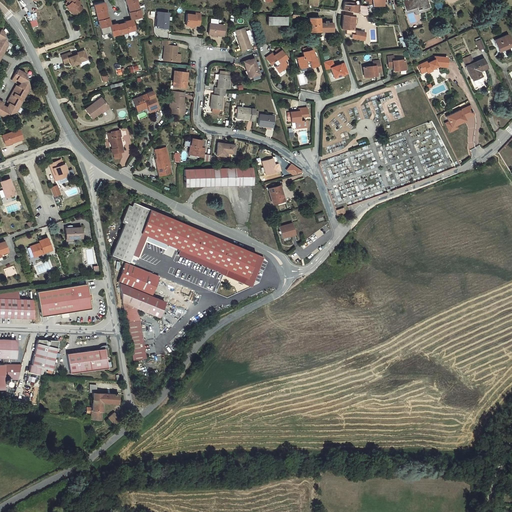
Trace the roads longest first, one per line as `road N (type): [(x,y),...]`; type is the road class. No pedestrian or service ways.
road 1 (tertiary): [(98,169),(268,251),(285,273)]
road 2 (tertiary): [(285,273),(274,296),(203,339),(167,394),(140,416)]
road 3 (tertiary): [(340,235),(375,201),(465,168),(511,131)]
road 4 (residential): [(341,0),(335,24),(356,92),(319,111),(313,168)]
road 5 (residential): [(202,56),(199,123),(276,146),(313,168)]
road 6 (tertiary): [(0,13),(33,59),(73,147)]
road 7 (residential): [(91,201),(116,333)]
